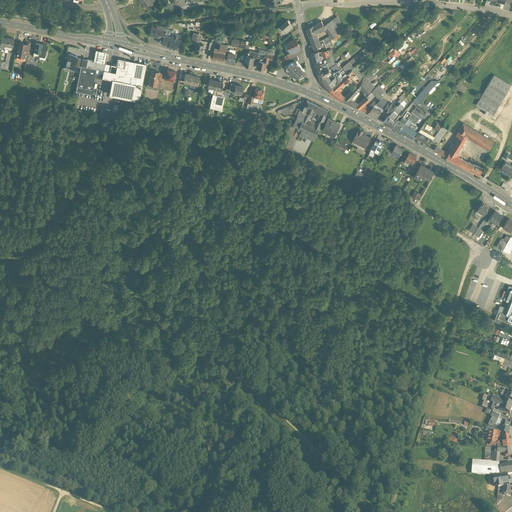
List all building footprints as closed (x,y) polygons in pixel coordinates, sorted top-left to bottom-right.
[(139,0),(147,8),(153,3),(152,2),(154,0),(139,0)] [(343,25),(337,17),(328,22),(337,35),(345,28),(343,25)] [(293,26),(288,20),(281,25),(284,29),(286,31),(293,26)] [(321,20),(307,29),(309,35),(316,33),(325,29),(323,25),(324,24),(321,20)] [(337,35),(328,22),(324,24),(323,25),(325,29),(330,35),(332,39),(333,38),(337,35)] [(161,29),(151,26),(149,34),(158,37),(159,37),(160,35),(163,36),(165,29),(166,27),(161,26),(161,29)] [(173,30),(165,29),(163,36),(162,42),(162,43),(168,45),(171,33),(172,33),(173,30)] [(207,41),(200,40),(201,35),(198,35),(198,33),(193,32),(191,41),(196,42),(203,43),(207,44),(207,41)] [(172,33),(171,33),(168,45),(176,47),(178,40),(179,35),(172,33)] [(319,41),(316,33),(309,35),(314,48),(325,44),(323,39),(319,41)] [(330,35),(323,39),(325,44),(332,39),(330,35)] [(13,38),(1,36),(0,40),(0,49),(3,50),(4,48),(11,50),(13,38)] [(230,38),(228,38),(227,44),(239,47),(241,40),(230,38)] [(296,38),(286,43),(290,51),(290,52),(295,50),(300,48),(296,38)] [(401,51),(409,44),(405,39),(397,47),(401,51)] [(26,43),(19,42),(16,55),(24,56),(25,50),(26,44),(26,43)] [(42,44),(35,42),(34,50),(40,52),(41,52),(42,44)] [(203,43),(196,42),(194,50),(201,52),(202,47),(203,43)] [(395,53),(398,56),(401,53),(395,47),(389,53),(392,56),(395,53)] [(95,49),(93,60),(105,62),(107,52),(95,49)] [(213,50),(212,57),(223,59),(224,55),(224,53),(213,50)] [(295,50),(290,52),(290,51),(287,53),(290,58),(297,55),(295,50)] [(318,50),(311,52),(314,61),(319,60),(321,59),(323,58),(322,51),(319,52),(318,50)] [(228,52),(227,52),(227,56),(226,60),(229,61),(229,62),(232,62),(232,61),(233,62),(234,53),(228,52)] [(77,55),(68,53),(66,65),(74,67),(75,65),(77,56),(77,55)] [(266,54),(258,60),(256,66),(256,67),(264,69),(265,67),(266,67),(268,59),(271,59),(272,55),(266,54)] [(245,55),(243,64),(252,66),(252,65),(253,58),(253,57),(253,56),(245,55)] [(297,55),(290,58),(291,62),(292,61),(294,63),(296,61),(298,59),(297,55)] [(93,60),(87,59),(86,66),(103,69),(104,69),(105,62),(93,60)] [(407,59),(400,66),(403,69),(410,62),(407,59)] [(133,62),(122,60),(117,63),(117,65),(115,71),(114,79),(129,82),(133,62)] [(321,67),(319,60),(314,61),(316,69),(318,74),(331,67),(332,67),(329,62),(321,67)] [(296,61),(294,63),(292,61),(291,62),(286,67),(295,78),(298,75),(299,76),(302,73),(301,73),(304,70),(296,61)] [(382,61),(376,66),(379,69),(385,64),(382,61)] [(146,64),(133,62),(129,82),(129,83),(142,85),(146,64)] [(335,64),(332,67),(335,72),(342,67),(338,62),(335,64)] [(86,66),(81,65),(81,67),(77,86),(92,89),(94,77),(96,68),(86,66)] [(342,67),(335,72),(338,75),(340,78),(344,75),(345,76),(347,74),(347,73),(348,73),(347,71),(343,66),(342,67)] [(331,67),(318,74),(320,80),(324,77),(326,75),(331,72),(330,70),(332,69),(331,67)] [(348,73),(347,73),(347,74),(351,77),(356,83),(361,78),(360,78),(362,76),(361,74),(358,71),(354,67),(352,69),(348,73)] [(103,69),(96,68),(94,77),(102,78),(102,77),(103,69)] [(115,71),(110,70),(110,71),(104,69),(103,69),(102,77),(112,79),(112,78),(114,79),(115,71)] [(160,71),(151,69),(148,83),(157,85),(160,71)] [(175,70),(167,69),(165,78),(173,80),(175,70)] [(192,74),(185,73),(183,81),(190,82),(192,74)] [(199,76),(192,74),(190,82),(197,84),(199,76)] [(345,76),(338,83),(341,86),(351,77),(347,74),(345,76)] [(494,74),(483,92),(501,102),(511,85),(494,74)] [(375,86),(365,76),(364,77),(361,80),(371,90),(375,86)] [(324,77),(320,80),(325,87),(329,84),(330,84),(333,81),(332,79),(328,82),(324,77)] [(114,79),(112,78),(112,79),(109,94),(139,100),(142,85),(129,83),(129,82),(114,79)] [(216,80),(209,78),(207,86),(214,88),(216,80)] [(222,81),(216,80),(214,88),(220,89),(221,89),(222,81)] [(361,80),(357,84),(361,88),(367,94),(371,90),(361,80)] [(432,80),(412,101),(418,105),(440,80),(432,80)] [(242,85),(235,84),(231,83),(229,90),(241,93),(242,85)] [(338,83),(332,88),(329,91),(334,95),(338,98),(341,94),(337,90),(341,86),(338,83)] [(361,88),(357,84),(352,89),(356,93),(361,88)] [(386,93),(378,85),(373,90),(372,91),(375,94),(378,98),(380,99),(382,97),(386,93)] [(92,89),(77,86),(76,91),(91,94),(92,89)] [(263,90),(259,89),(258,88),(257,87),(256,88),(255,88),(253,96),(254,96),(261,98),(263,90)] [(220,89),(214,88),(211,99),(223,102),(224,97),(225,95),(225,92),(226,90),(221,89),(220,89)] [(345,96),(341,100),(355,106),(358,103),(350,98),(356,93),(352,89),(345,96)] [(404,92),(399,98),(400,99),(402,101),(407,95),(404,92)] [(501,102),(483,92),(477,102),(494,113),(501,102)] [(367,96),(360,102),(359,102),(358,103),(355,106),(360,108),(363,105),(370,99),(367,96)] [(388,101),(382,97),(380,99),(376,103),(384,108),(388,101)] [(374,101),(367,108),(370,109),(376,103),(380,99),(378,98),(375,101),(374,101)] [(223,102),(211,99),(209,106),(221,109),(223,102)] [(318,105),(307,100),(302,111),(307,113),(307,112),(312,114),(312,113),(313,111),(315,111),(315,110),(318,105)] [(395,105),(388,101),(384,108),(388,111),(387,113),(389,115),(393,110),(397,106),(395,105)] [(397,106),(393,110),(397,114),(404,106),(401,102),(399,104),(397,106)] [(328,110),(318,105),(315,110),(321,113),(320,114),(320,113),(317,118),(318,118),(323,121),(328,110)] [(288,106),(278,110),(279,113),(282,111),(283,116),(290,113),(289,110),(288,106)] [(381,110),(373,106),(370,109),(367,112),(377,118),(381,110)] [(307,113),(302,111),(298,108),(295,114),(298,115),(308,120),(309,119),(310,119),(312,116),(313,116),(314,114),(312,113),(312,114),(307,112),(307,113)] [(389,115),(383,121),(391,126),(396,120),(393,119),(397,114),(393,110),(389,115)] [(407,111),(400,120),(397,118),(396,120),(391,126),(399,130),(401,125),(402,126),(408,117),(410,114),(411,114),(407,111)] [(425,123),(412,113),(411,114),(410,114),(415,118),(412,121),(411,122),(418,127),(415,130),(418,132),(419,131),(425,123)] [(308,120),(298,115),(293,125),(298,127),(302,129),(316,135),(323,121),(318,118),(317,120),(316,119),(315,118),(313,116),(312,116),(310,119),(309,119),(308,120)] [(418,127),(411,122),(412,121),(408,117),(402,126),(401,125),(399,130),(410,136),(415,130),(418,127)] [(340,124),(328,118),(323,130),(334,136),(340,124)] [(431,130),(430,130),(429,131),(425,128),(427,124),(425,123),(419,131),(433,138),(438,131),(433,128),(431,130)] [(482,134),(463,123),(459,131),(467,136),(471,138),(477,142),(482,134)] [(433,138),(432,139),(438,143),(448,128),(442,125),(438,131),(433,138)] [(370,137),(363,133),(364,131),(359,128),(353,140),(366,146),(370,137)] [(316,135),(302,129),(301,132),(300,134),(313,141),(316,135)] [(419,131),(418,132),(413,138),(426,145),(428,141),(430,142),(432,139),(433,138),(419,131)] [(467,136),(459,131),(456,135),(459,136),(458,139),(449,153),(446,157),(455,162),(458,156),(460,152),(458,151),(467,136)] [(494,141),(482,134),(477,142),(484,146),(489,149),(494,141)] [(380,139),(379,141),(376,140),(375,142),(378,143),(374,150),(375,150),(379,152),(384,144),(382,143),(383,141),(380,139)] [(350,147),(337,142),(335,148),(347,153),(350,147)] [(403,148),(396,144),(392,151),(397,154),(396,155),(398,157),(403,148)] [(449,153),(441,148),(439,152),(446,157),(449,153)] [(417,156),(410,151),(405,159),(408,161),(409,160),(413,162),(417,156)] [(474,165),(458,156),(455,162),(471,171),(474,165)] [(511,165),(505,162),(500,170),(505,173),(511,177),(511,175),(511,165)] [(483,169),(474,164),(474,165),(471,171),(479,176),(483,169)] [(433,172),(421,165),(415,177),(420,180),(422,175),(429,179),(433,172)] [(420,196),(415,193),(412,199),(417,202),(420,196)] [(490,208),(483,203),(477,212),(484,217),(490,208)] [(502,216),(495,212),(487,223),(491,225),(492,225),(495,227),(502,216)] [(511,229),(511,221),(508,219),(503,228),(511,232),(511,229)] [(478,230),(482,233),(487,223),(484,221),(478,230)] [(478,230),(474,236),(478,239),(482,233),(478,230)] [(507,245),(503,242),(500,241),(496,249),(503,252),(507,245)] [(500,307),(498,313),(506,316),(508,311),(500,307)] [(511,318),(506,316),(498,313),(493,323),(502,326),(503,325),(511,328),(511,318)] [(511,363),(504,361),(502,366),(511,369),(511,363)] [(501,394),(511,398),(511,391),(511,390),(504,387),(501,394)] [(493,395),(489,394),(489,395),(484,393),(481,399),(482,400),(482,401),(483,401),(482,405),(493,410),(496,401),(503,404),(504,400),(502,398),(502,397),(494,393),(493,395)] [(511,403),(511,402),(504,400),(503,404),(501,408),(509,411),(511,403)] [(499,425),(495,423),(498,418),(493,416),(492,415),(488,424),(493,427),(497,429),(500,430),(501,427),(498,426),(499,425)] [(509,428),(509,423),(503,420),(501,424),(509,428)] [(500,430),(497,429),(493,427),(488,424),(487,427),(490,428),(489,429),(497,430),(497,432),(500,433),(504,434),(504,432),(500,430)] [(509,428),(501,424),(501,427),(500,430),(504,432),(507,434),(508,435),(509,428)] [(497,430),(489,429),(488,438),(491,438),(490,444),(493,444),(494,439),(496,439),(497,432),(497,430)] [(455,434),(449,435),(450,442),(457,440),(455,434)] [(504,442),(496,441),(496,439),(494,439),(493,444),(498,445),(498,446),(510,447),(509,442),(504,442)] [(498,446),(491,445),(491,450),(491,451),(500,452),(504,452),(505,455),(511,454),(510,447),(498,446)] [(489,451),(485,450),(484,459),(498,461),(499,461),(500,452),(491,451),(489,451)] [(498,461),(484,459),(473,458),(472,472),(496,474),(498,474),(501,474),(499,462),(498,461)] [(511,462),(511,461),(499,462),(501,474),(505,473),(510,472),(509,469),(511,468),(511,462)] [(511,471),(510,472),(505,473),(505,476),(503,476),(504,481),(511,480),(511,471)] [(501,474),(498,474),(496,474),(497,476),(498,486),(503,486),(503,485),(502,482),(504,481),(503,476),(503,473),(501,474)] [(511,486),(504,485),(502,493),(506,494),(506,492),(510,493),(511,486)]
